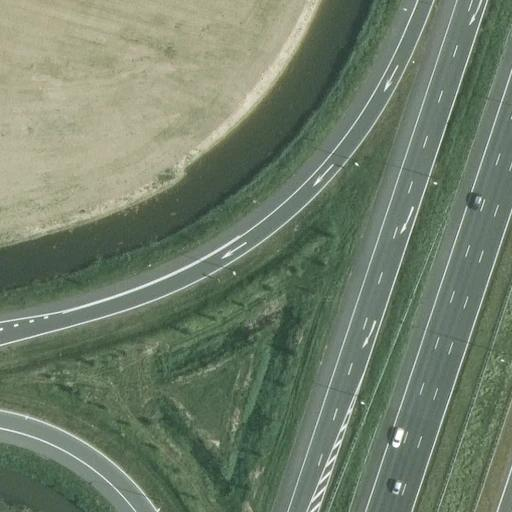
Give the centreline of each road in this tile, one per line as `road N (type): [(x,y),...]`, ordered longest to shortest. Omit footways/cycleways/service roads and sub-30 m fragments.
road 1 (motorway): [(425,0),(359,129),(268,227),(147,294),(0,337)]
road 2 (motorway): [(465,0),(295,511)]
road 3 (motorway): [(511,133),(387,511)]
road 4 (motorway): [(0,421),(74,447),(145,511)]
